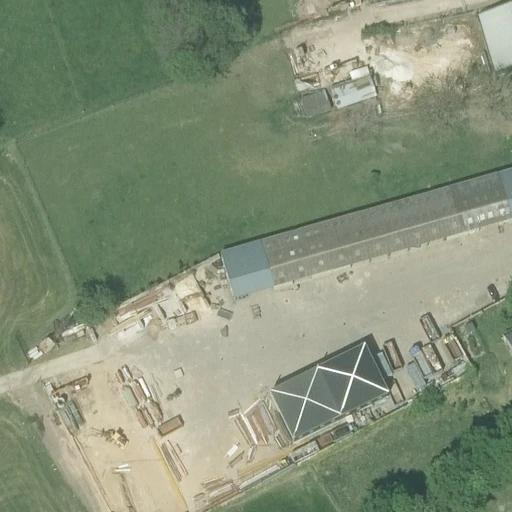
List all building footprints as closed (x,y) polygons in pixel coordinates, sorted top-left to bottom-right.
[(511,70),(511,8),(477,19),(493,76),(511,70)] [(375,99),(374,97),(368,79),(330,92),(336,111),(375,99)] [(465,237),(510,224),(511,223),(511,171),(451,189),(465,237)] [(257,245),(219,255),(233,304),(271,293),(257,245)] [(511,334),(501,341),(511,360),(511,334)] [(356,351),(256,393),(279,447),(379,404),(356,351)] [(384,358),(369,363),(384,409),(399,404),(384,358)]
